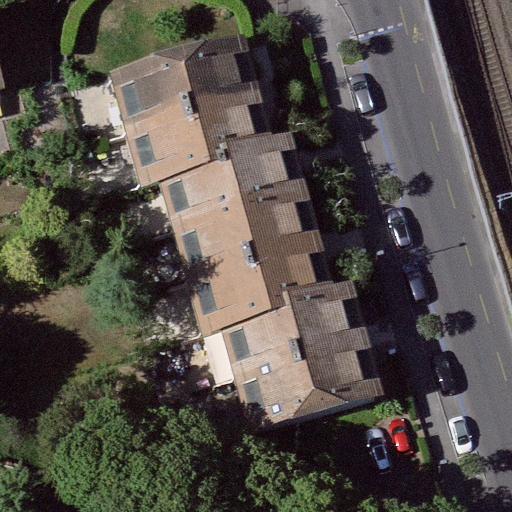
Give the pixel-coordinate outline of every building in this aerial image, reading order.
[(114,80),(130,139),(265,101),(249,43),(114,80)] [(0,63),(0,98),(9,96),(0,63)] [(146,196),(165,191),(278,145),(265,101),(130,139),(146,196)] [(165,191),(178,236),(313,199),(297,140),(278,145),(165,191)] [(178,236),(192,287),(327,250),(313,199),(178,236)] [(208,345),(226,340),(339,295),(327,250),(192,287),(208,345)] [(226,340),(238,384),(375,348),(359,289),(339,295),(226,340)] [(391,405),(375,348),(238,384),(254,442),(391,405)]
